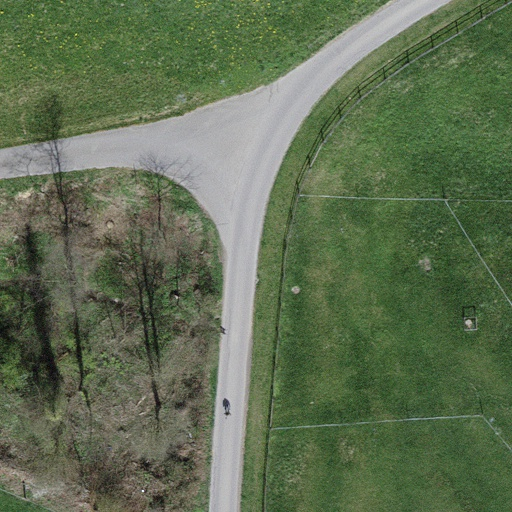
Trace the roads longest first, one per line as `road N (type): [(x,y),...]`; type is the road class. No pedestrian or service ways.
road 1 (track): [(249,134),(219,511)]
road 2 (track): [(249,134),(138,162),(0,155)]
road 3 (track): [(442,0),(249,134)]
